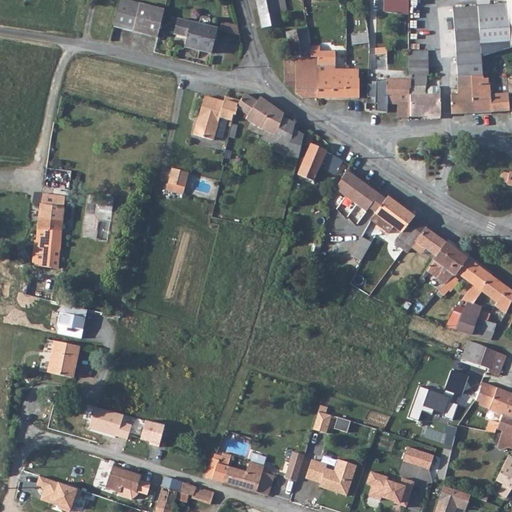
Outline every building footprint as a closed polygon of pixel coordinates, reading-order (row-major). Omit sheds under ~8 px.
[(281,27),(278,14),(274,0),(257,0),(264,31),(281,27)] [(284,0),(274,0),(278,14),(287,11),(284,0)] [(380,0),(380,13),(406,15),(406,0),(380,0)] [(122,1),(115,28),(158,38),(163,17),(165,12),(122,1)] [(506,6),(505,1),(476,4),(477,9),(478,10),(506,7),(506,6)] [(469,4),(452,6),(455,44),(456,51),(480,49),(480,41),(477,9),(476,4),(469,4)] [(509,38),(506,7),(478,10),(477,9),(480,41),(509,38)] [(218,30),(178,20),(175,35),(188,39),(186,48),(212,54),(218,30)] [(387,50),(386,23),(367,25),(368,36),(369,45),(369,51),(376,50),(387,50)] [(223,24),(221,31),(240,36),(238,27),(223,24)] [(302,99),(319,99),(318,59),(312,59),(311,47),(307,29),(286,34),(292,62),(296,62),(297,84),(297,97),(302,99)] [(352,36),(353,46),(369,45),(368,36),(352,36)] [(336,71),(335,47),(311,47),(312,59),(318,59),(319,99),(360,99),(359,72),(336,71)] [(480,49),(456,51),(457,64),(458,96),(447,96),(448,115),(473,114),(472,77),(483,76),(481,55),(480,49)] [(412,81),(412,76),(427,76),(427,52),(409,52),(409,81),(412,81)] [(292,62),(284,62),(285,83),(297,84),(296,62),(292,62)] [(388,72),(372,72),(373,98),(389,97),(388,80),(388,72)] [(424,90),(427,90),(427,76),(412,76),(412,81),(412,90),(409,91),(409,107),(409,118),(412,118),(412,119),(441,118),(442,115),(441,96),(424,97),(424,95),(424,90)] [(510,112),(506,85),(498,85),(499,96),(490,97),(490,86),(489,80),(483,81),(483,76),(472,77),(473,114),(510,113),(510,112)] [(389,97),(389,105),(398,106),(409,107),(409,91),(412,90),(412,81),(409,81),(388,80),(389,97)] [(490,97),(499,96),(498,85),(490,86),(490,97)] [(424,95),(424,97),(441,96),(440,91),(438,89),(431,89),(424,95)] [(246,121),(260,130),(274,108),(261,98),(258,102),(247,95),(246,94),(241,103),(240,104),(237,111),(248,118),(246,121)] [(389,114),(389,105),(389,97),(373,98),(371,98),(366,106),(366,111),(389,114)] [(237,111),(240,104),(241,103),(226,99),(224,104),(205,98),(199,120),(200,122),(199,125),(198,125),(194,137),(214,142),(220,119),(233,123),(234,117),(235,117),(237,111)] [(409,121),(409,118),(409,107),(398,106),(398,115),(398,120),(409,121)] [(284,115),(274,108),(260,130),(266,134),(266,133),(276,137),(283,118),(284,115)] [(294,131),(295,125),(283,118),(276,137),(273,142),(289,151),(294,131)] [(229,138),(235,140),(238,127),(232,126),(229,138)] [(289,151),(287,158),(298,160),(304,137),(294,131),(289,151)] [(276,137),(266,133),(266,134),(263,142),(275,147),(273,152),(287,158),(289,151),(273,142),(276,137)] [(317,136),(312,133),(306,144),(311,147),(311,146),(312,147),(317,136)] [(327,153),(319,150),(312,147),(311,146),(311,147),(305,161),(320,169),(327,153)] [(315,179),(320,169),(305,161),(300,172),(299,177),(314,183),(315,179)] [(48,169),(46,181),(49,186),(66,190),(68,180),(65,180),(67,173),(48,169)] [(182,190),(186,174),(169,170),(165,186),(182,190)] [(357,176),(350,171),(336,191),(335,193),(366,215),(369,210),(380,196),(375,193),(377,191),(365,182),(364,184),(355,178),(357,176)] [(511,188),(511,173),(510,173),(509,175),(507,174),(505,174),(502,174),(501,176),(500,177),(500,180),(501,182),(502,183),(505,184),(507,185),(507,187),(511,188)] [(365,182),(357,176),(355,178),(364,184),(365,182)] [(388,199),(377,191),(375,193),(380,196),(369,210),(376,215),(377,214),(388,199)] [(36,251),(35,255),(50,257),(52,257),(54,246),(60,247),(66,198),(43,195),(42,214),(39,233),(36,251)] [(415,219),(397,206),(388,199),(377,214),(376,215),(370,224),(387,238),(385,240),(402,252),(404,249),(412,248),(416,243),(425,230),(426,229),(415,221),(415,219)] [(427,252),(436,258),(445,244),(425,230),(416,243),(427,252)] [(424,257),(427,252),(416,243),(412,248),(424,257)] [(436,258),(426,273),(446,286),(455,277),(457,274),(467,259),(445,244),(436,258)] [(40,265),(48,266),(50,257),(35,255),(34,260),(38,264),(40,265)] [(457,274),(480,291),(490,276),(467,259),(457,274)] [(511,292),(490,276),(480,291),(495,302),(493,306),(506,314),(511,299),(511,292)] [(446,286),(442,290),(447,294),(459,280),(455,277),(446,286)] [(28,296),(37,297),(37,289),(29,288),(28,296)] [(474,328),(478,318),(480,312),(481,308),(473,305),(466,303),(463,312),(456,332),(471,336),(474,328)] [(83,310),(60,305),(55,334),(77,338),(83,310)] [(456,332),(463,312),(456,309),(445,328),(456,332)] [(488,322),(490,315),(480,312),(478,318),(488,322)] [(482,331),(495,335),(498,326),(488,322),(478,318),(474,328),(482,331)] [(495,335),(482,331),(479,339),(482,340),(486,341),(490,340),(493,339),(495,335)] [(462,360),(479,366),(485,349),(469,343),(467,342),(463,354),(462,360)] [(47,375),(70,379),(76,347),(53,343),(47,375)] [(479,366),(490,370),(495,353),(485,349),(479,366)] [(495,353),(490,370),(489,373),(499,377),(505,362),(506,357),(495,353)] [(467,378),(453,373),(445,397),(418,388),(408,418),(419,421),(422,412),(433,415),(434,411),(444,415),(443,418),(453,421),(458,406),(452,404),(455,394),(461,396),(467,378)] [(500,415),(511,418),(511,395),(511,396),(483,384),(476,402),(479,403),(478,407),(496,413),(494,422),(488,421),(485,432),(494,434),(495,430),(496,430),(500,415)] [(323,434),(329,415),(315,411),(309,430),(323,434)] [(496,430),(502,432),(501,436),(498,450),(509,453),(511,453),(511,418),(500,415),(496,430)] [(335,417),(332,428),(344,433),(348,422),(335,417)] [(146,424),(141,442),(152,445),(151,447),(160,450),(165,429),(146,424)] [(405,447),(401,462),(427,469),(431,456),(405,447)] [(281,478),(294,482),(302,455),(290,451),(281,478)] [(226,483),(231,467),(233,459),(219,455),(217,454),(209,478),(226,483)] [(505,498),(507,494),(511,486),(511,458),(507,456),(495,482),(503,485),(497,494),(505,498)] [(314,462),(308,480),(323,485),(322,487),(327,488),(328,491),(349,498),(359,467),(340,461),(336,473),(328,470),(329,467),(314,462)] [(241,465),(239,470),(231,467),(226,483),(266,496),(272,475),(251,469),(251,468),(241,465)] [(141,476),(113,467),(106,489),(120,493),(122,487),(148,496),(151,485),(140,481),(141,476)] [(404,507),(413,483),(399,478),(397,485),(387,481),(387,477),(368,472),(364,485),(369,486),(366,497),(404,507)] [(177,492),(179,493),(182,483),(161,477),(158,486),(162,487),(177,492)] [(197,488),(182,483),(179,493),(194,497),(197,488)] [(171,511),(177,492),(162,487),(155,511),(171,511)] [(454,491),(444,487),(435,511),(451,511),(452,511),(457,509),(465,511),(470,496),(454,491)] [(197,488),(194,497),(194,499),(210,505),(214,493),(197,488)]
